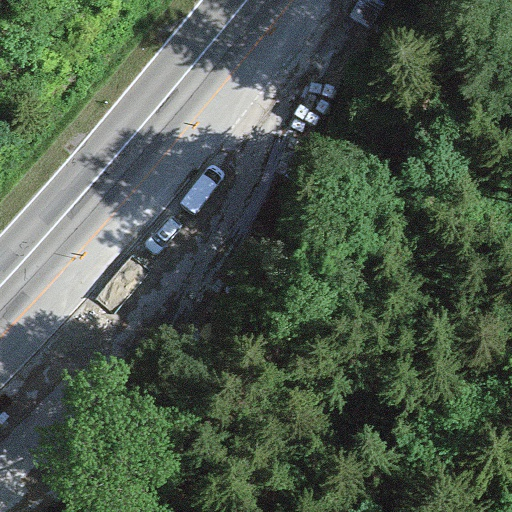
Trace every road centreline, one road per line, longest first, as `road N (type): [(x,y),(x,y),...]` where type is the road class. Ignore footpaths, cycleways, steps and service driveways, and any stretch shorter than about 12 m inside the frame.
road 1 (primary): [(278,0),(0,319)]
road 2 (track): [(511,414),(406,511)]
